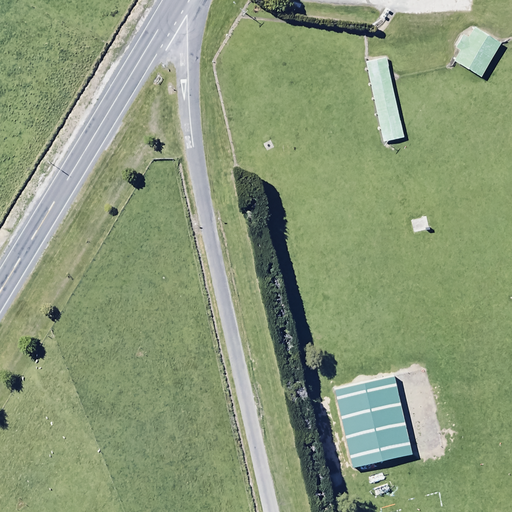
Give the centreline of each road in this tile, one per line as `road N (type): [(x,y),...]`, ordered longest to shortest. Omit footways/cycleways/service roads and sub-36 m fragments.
road 1 (residential): [(272,511),(192,146),(189,0)]
road 2 (trunk): [(0,291),(176,0)]
